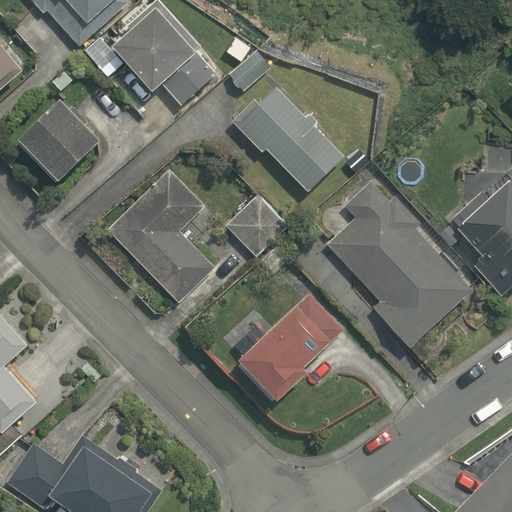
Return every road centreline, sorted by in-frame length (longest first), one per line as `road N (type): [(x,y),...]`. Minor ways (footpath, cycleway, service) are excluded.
road 1 (residential): [(289,511),(0,208)]
road 2 (residential): [(290,511),(511,371)]
